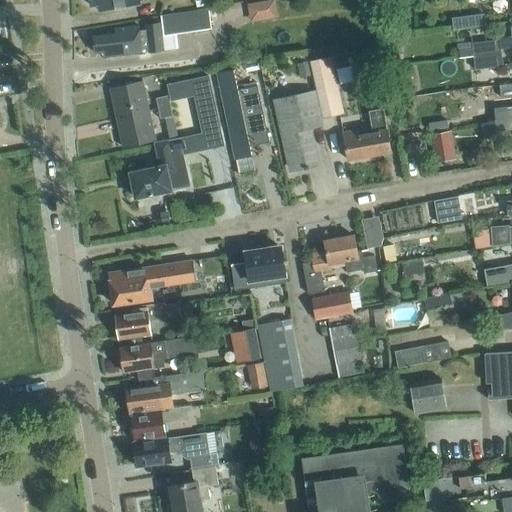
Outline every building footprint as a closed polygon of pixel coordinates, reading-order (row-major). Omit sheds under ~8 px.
[(89,0),(90,9),(95,8),(96,12),(132,7),(140,5),(140,1),(143,1),(142,0),(89,0)] [(281,0),(259,0),(252,2),(255,20),(284,15),(281,0)] [(146,30),(139,31),(139,26),(115,28),(115,33),(93,36),(95,53),(103,52),(103,57),(142,52),(141,48),(148,47),(149,51),(163,50),(161,36),(210,30),(208,10),(160,16),(161,23),(146,25),(146,30)] [(486,15),(455,19),(456,30),(487,26),(486,15)] [(511,21),(510,22),(511,38),(472,43),(472,45),(458,47),(460,58),(501,53),(501,48),(511,46),(511,21)] [(501,53),(473,56),(475,70),(503,66),(501,53)] [(326,57),(311,61),(323,117),(338,113),(326,57)] [(301,77),(310,75),(307,61),(298,64),(301,77)] [(408,66),(389,69),(392,93),(411,90),(408,66)] [(269,141),(257,85),(238,88),(234,68),(217,72),(235,159),(253,156),(250,145),(269,141)] [(197,96),(204,133),(224,129),(216,92),(213,74),(193,78),(197,96)] [(110,89),(116,118),(149,110),(143,81),(110,89)] [(511,82),(473,88),(473,96),(488,95),(489,98),(511,95),(511,82)] [(295,94),(275,98),(291,168),(305,165),(305,168),(319,165),(309,120),(321,117),(315,92),(296,97),(295,94)] [(171,106),(169,95),(156,98),(158,108),(171,106)] [(174,115),(171,106),(158,108),(160,118),(174,115)] [(348,159),(391,152),(383,109),(369,112),(373,132),(359,135),(358,130),(343,133),(348,159)] [(156,139),(149,110),(116,118),(123,146),(156,139)] [(511,117),(495,120),(497,132),(511,128),(511,117)] [(233,171),(225,129),(210,132),(219,174),(233,171)] [(451,131),(431,134),(434,153),(455,150),(451,131)] [(160,167),(131,173),(136,197),(170,190),(170,189),(189,185),(179,138),(168,141),(168,140),(155,143),(160,167)] [(462,219),(458,195),(434,200),(438,223),(462,219)] [(511,226),(509,226),(509,227),(491,228),(492,246),(511,242),(511,226)] [(325,291),(322,271),(331,269),(330,263),(351,259),(353,271),(363,269),(364,273),(377,270),(375,253),(362,255),(361,251),(357,252),(354,235),(325,241),(327,251),(312,254),(313,261),(302,262),(308,294),(325,291)] [(231,266),(234,290),(286,282),(281,247),(245,252),(247,264),(231,266)] [(150,287),(195,280),(193,260),(146,267),(146,268),(109,274),(114,304),(151,298),(150,287)] [(511,264),(484,269),(487,286),(511,281),(511,264)] [(353,313),(349,290),(312,297),(316,320),(353,313)] [(451,293),(426,298),(430,316),(454,311),(451,293)] [(149,320),(172,317),(180,316),(178,303),(132,309),(132,313),(115,316),(118,338),(151,334),(149,320)] [(511,328),(511,311),(492,315),(493,329),(511,328)] [(242,321),(244,329),(255,327),(254,319),(242,321)] [(264,358),(298,353),(295,334),(274,337),(271,322),(258,325),(264,358)] [(365,373),(357,332),(352,334),(350,324),(331,328),(340,377),(365,373)] [(261,359),(256,328),(236,332),(241,363),(261,359)] [(137,370),(138,380),(155,377),(154,368),(164,367),(162,352),(166,352),(167,358),(196,354),(194,336),(170,340),(150,343),(120,348),(123,372),(137,370)] [(449,358),(446,341),(395,351),(398,367),(449,358)] [(511,351),(486,352),(486,354),(490,353),(492,394),(488,395),(488,399),(511,397),(511,351)] [(301,369),(298,353),(264,358),(267,375),(301,369)] [(266,374),(264,362),(248,365),(250,377),(266,374)] [(304,386),(301,369),(267,375),(270,391),(304,386)] [(172,394),(195,391),(205,390),(202,370),(183,373),(155,377),(138,380),(139,387),(126,389),(129,413),(173,407),(172,394)] [(446,407),(441,380),(441,378),(410,383),(415,413),(446,407)] [(187,411),(191,410),(190,406),(146,412),(146,415),(131,417),(134,438),(164,434),(163,422),(188,418),(187,411)] [(275,418),(273,406),(262,408),(264,420),(275,418)] [(267,421),(271,444),(283,443),(279,419),(267,421)] [(167,438),(167,439),(133,443),(137,466),(170,461),(169,452),(182,451),(182,455),(187,458),(194,457),(195,468),(219,464),(217,452),(209,453),(206,432),(167,438)] [(411,497),(403,445),(316,458),(318,477),(319,479),(320,480),(321,480),(323,481),(324,481),(325,486),(313,487),(316,511),(398,511),(396,511),(369,511),(367,492),(379,491),(380,501),(411,497)] [(207,485),(218,484),(215,465),(192,469),(194,481),(169,486),(173,504),(168,505),(168,511),(202,511),(200,500),(210,499),(207,485)] [(240,471),(234,472),(231,476),(232,482),(236,485),(242,485),(245,480),(244,475),(240,471)] [(511,511),(511,477),(428,484),(430,511),(511,511)]
